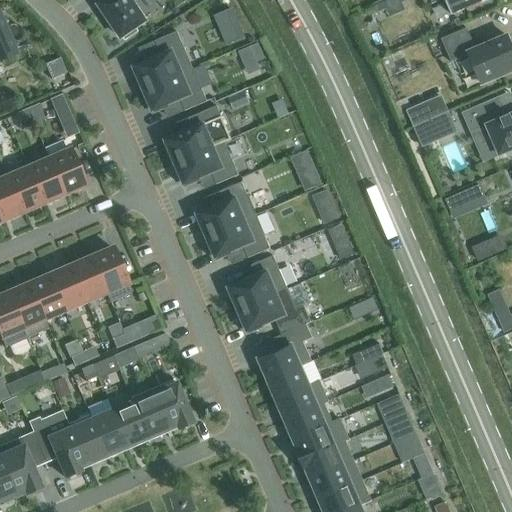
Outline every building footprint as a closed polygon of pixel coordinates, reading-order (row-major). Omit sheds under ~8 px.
[(135,29),(146,22),(130,0),(107,0),(99,6),(121,39),(123,38),(125,41),(138,32),(135,29)] [(442,0),(445,0),(452,15),(487,0),(429,0),(432,5),(442,0)] [(0,61),(16,54),(0,17),(0,61)] [(451,63),(470,55),(482,85),(511,72),(511,47),(511,46),(508,37),(499,40),(499,41),(476,51),(467,29),(441,40),(451,63)] [(162,57),(134,68),(137,76),(134,77),(140,90),(142,88),(143,89),(192,67),(177,32),(155,42),(162,57)] [(192,67),(143,89),(153,112),(180,101),(185,112),(207,102),(192,67)] [(511,115),(507,118),(498,98),(462,114),(471,135),(488,128),(500,156),(511,150),(511,115)] [(46,107),(49,115),(68,108),(65,100),(46,107)] [(27,110),(30,119),(42,114),(39,105),(27,110)] [(193,130),(165,142),(175,164),(225,143),(232,141),(217,107),(188,119),(193,130)] [(19,124),(30,119),(27,110),(15,115),(19,124)] [(176,166),(173,167),(178,180),(181,178),(184,186),(234,164),(225,143),(175,164),(176,166)] [(70,151),(48,160),(63,195),(85,186),(70,151)] [(27,169),(42,204),(63,195),(48,160),(27,169)] [(27,169),(6,178),(21,213),(42,204),(27,169)] [(6,178),(0,180),(0,220),(0,222),(21,213),(6,178)] [(247,194),(197,215),(200,223),(197,224),(203,237),(206,235),(207,237),(256,216),(247,194)] [(207,239),(204,241),(210,253),(213,252),(216,259),(244,248),(248,259),(270,249),(256,216),(207,237),(207,239)] [(113,249),(91,258),(106,293),(105,293),(109,303),(132,293),(113,249)] [(256,277),(229,289),(238,311),(288,290),(273,256),(251,266),(256,277)] [(91,258),(70,267),(85,302),(105,293),(106,293),(91,258)] [(49,276),(64,311),(85,302),(70,267),(49,276)] [(43,320),(44,320),(64,311),(49,276),(28,285),(43,320)] [(7,294),(26,338),(48,329),(44,320),(43,320),(28,285),(7,294)] [(288,290),(238,311),(247,333),(275,321),(282,336),(306,325),(311,323),(304,307),(297,310),(288,290)] [(0,297),(0,337),(4,348),(26,338),(7,294),(0,297)] [(301,367),(301,368),(312,363),(303,343),(312,339),(306,325),(282,336),(287,348),(259,360),(268,381),(301,367)] [(124,335),(127,343),(139,338),(135,330),(124,335)] [(112,340),(116,349),(127,343),(124,335),(112,340)] [(82,353),(86,362),(97,357),(93,348),(82,353)] [(134,348),(122,352),(126,360),(137,355),(134,348)] [(70,358),(74,367),(86,362),(82,353),(70,358)] [(102,361),(92,365),(95,374),(98,380),(108,375),(102,361)] [(81,370),(84,379),(95,374),(92,365),(81,370)] [(309,387),(309,386),(301,368),(301,367),(268,381),(276,401),(309,387)] [(41,373),(45,382),(56,377),(53,368),(41,373)] [(29,378),(33,387),(45,382),(41,373),(29,378)] [(173,380),(151,389),(168,429),(175,426),(177,430),(192,424),(173,380)] [(276,401),(285,420),(324,404),(325,404),(329,402),(320,381),(309,386),(309,387),(276,401)] [(132,403),(149,441),(161,436),(159,432),(168,429),(151,389),(130,399),(132,403)] [(112,411),(126,446),(136,442),(137,446),(149,441),(132,403),(112,411)] [(333,423),(332,423),(325,404),(324,404),(285,420),(294,440),(333,423)] [(39,418),(28,422),(32,432),(42,456),(54,451),(65,478),(80,472),(78,467),(85,464),(68,425),(62,411),(40,420),(39,418)] [(91,420),(107,459),(119,454),(117,450),(126,446),(112,411),(91,420)] [(68,425),(85,464),(94,461),(95,464),(107,459),(91,420),(90,416),(68,425)] [(346,441),(346,442),(350,441),(340,419),(332,423),(333,423),(294,440),(297,448),(295,450),(300,461),(346,441)] [(32,432),(0,446),(0,459),(17,499),(40,489),(29,462),(42,456),(32,432)] [(307,472),(311,480),(354,461),(346,442),(346,441),(300,461),(305,473),(307,472)] [(0,459),(0,500),(2,505),(17,499),(0,459)] [(311,480),(319,500),(363,481),(354,461),(311,480)] [(345,511),(360,506),(361,507),(372,502),(363,481),(319,500),(324,511),(345,511)]
